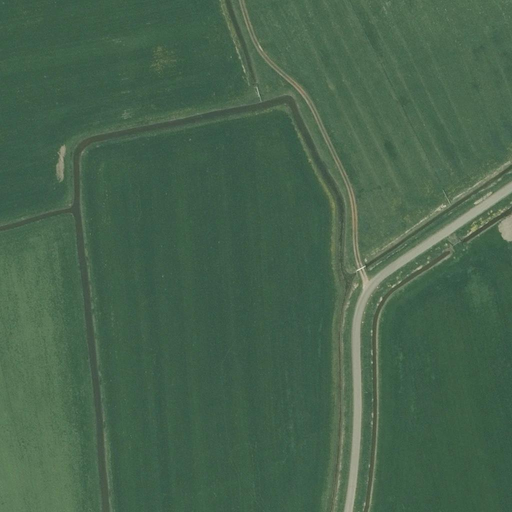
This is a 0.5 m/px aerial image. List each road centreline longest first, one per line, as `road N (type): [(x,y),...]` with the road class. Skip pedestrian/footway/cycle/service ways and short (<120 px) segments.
road 1 (unclassified): [(347,511),(357,313),(367,288),(511,186)]
road 2 (track): [(240,0),(249,32),(295,91),(347,189),(354,255),(367,288)]
